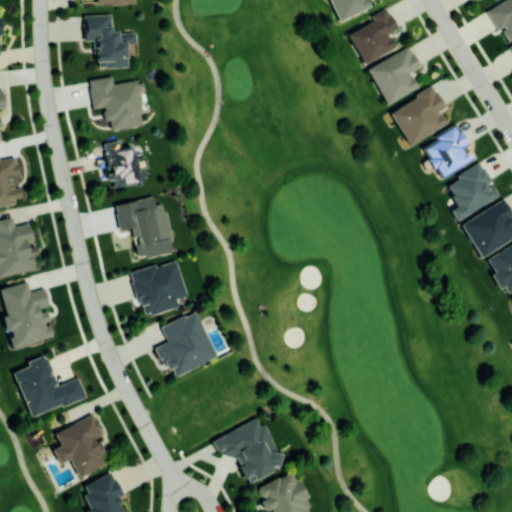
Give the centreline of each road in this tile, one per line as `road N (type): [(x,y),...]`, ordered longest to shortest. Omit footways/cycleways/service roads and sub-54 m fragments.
road 1 (residential): [(41,0),(47,100),(93,303),(192,511)]
road 2 (residential): [(432,0),(511,130)]
